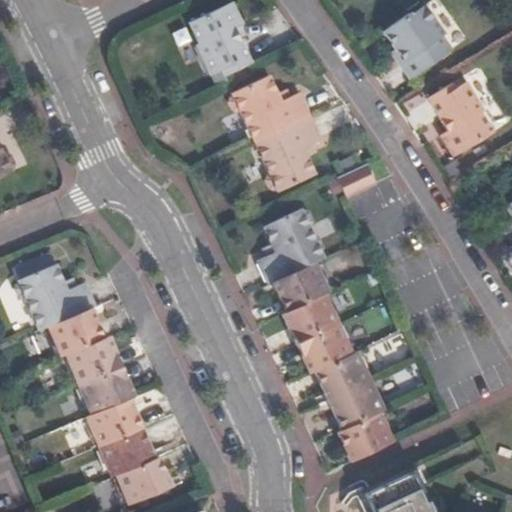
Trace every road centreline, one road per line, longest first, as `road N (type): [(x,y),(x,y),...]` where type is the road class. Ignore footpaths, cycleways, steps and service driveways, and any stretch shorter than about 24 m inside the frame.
road 1 (residential): [(46,41),(113,187),(147,210),(165,238),(261,444),(268,511)]
road 2 (residential): [(296,0),(430,195),(505,322)]
